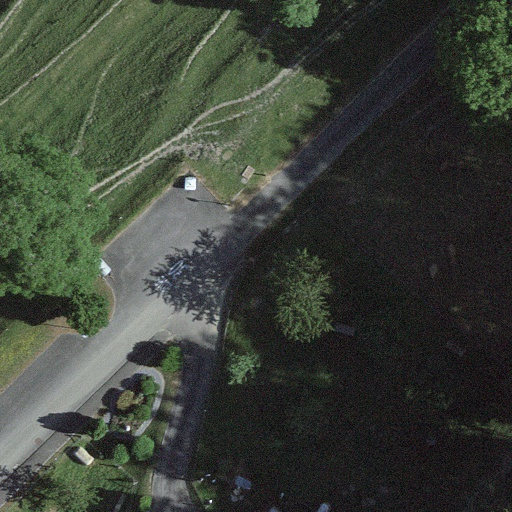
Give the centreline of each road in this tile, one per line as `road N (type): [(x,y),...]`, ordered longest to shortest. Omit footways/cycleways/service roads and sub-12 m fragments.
road 1 (residential): [(0,463),(267,205)]
road 2 (unclassified): [(476,0),(267,205)]
